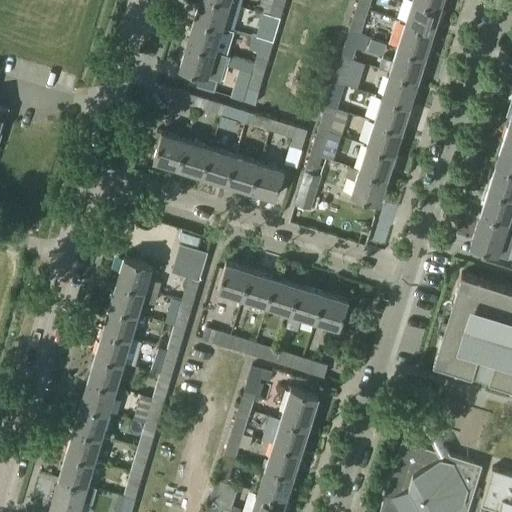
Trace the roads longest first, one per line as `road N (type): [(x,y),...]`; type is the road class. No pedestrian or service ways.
road 1 (residential): [(407,267),(90,166)]
road 2 (residential): [(85,182),(402,283)]
road 3 (secondary): [(0,471),(85,182)]
road 4 (residential): [(407,267),(480,42),(511,11)]
road 5 (residential): [(331,511),(402,283)]
road 6 (secondary): [(90,166),(140,0)]
